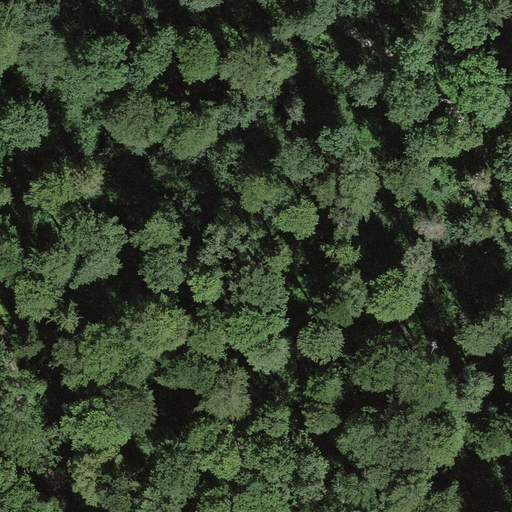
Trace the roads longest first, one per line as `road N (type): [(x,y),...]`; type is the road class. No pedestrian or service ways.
road 1 (track): [(511,211),(460,120),(313,0)]
road 2 (track): [(0,331),(71,511)]
